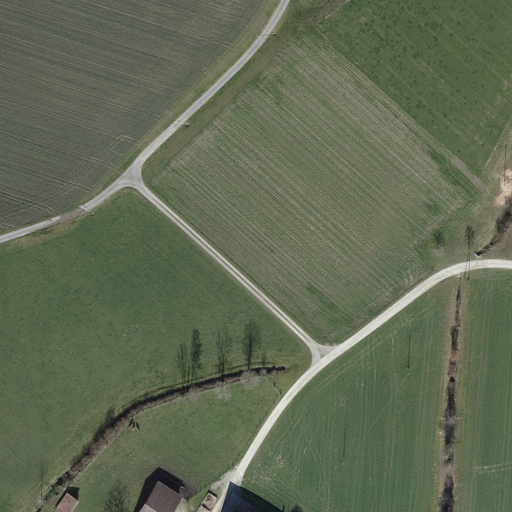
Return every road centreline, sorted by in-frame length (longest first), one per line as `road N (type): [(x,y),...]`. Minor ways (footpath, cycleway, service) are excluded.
road 1 (track): [(511,267),(458,270),(325,359),(275,417),(216,511)]
road 2 (track): [(286,0),(239,69),(131,175),(58,223),(0,242)]
road 3 (track): [(325,359),(131,175)]
